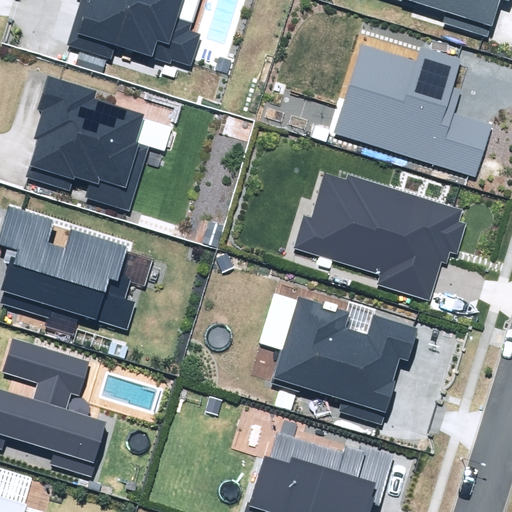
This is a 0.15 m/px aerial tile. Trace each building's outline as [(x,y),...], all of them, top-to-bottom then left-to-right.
[(80,0),(66,46),(111,60),(116,47),(171,64),(173,59),(191,65),(201,34),(189,31),(198,0),(80,0)] [(399,0),(446,14),(443,23),(489,37),(500,0),(504,0),(509,2),(509,0),(399,0)] [(335,135),(477,177),(492,125),(454,114),(461,89),(453,86),(461,59),(422,48),(418,61),(362,44),(335,135)] [(77,53),(74,64),(103,73),(107,62),(77,53)] [(27,177),(70,191),(74,178),(90,183),(86,197),(128,210),(148,147),(163,152),(171,127),(143,118),(144,114),(94,99),(97,91),(46,75),(36,109),(42,112),(34,139),(38,140),(27,177)] [(302,215),(293,247),(381,274),(377,286),(429,302),(442,262),(447,264),(450,252),(457,254),(466,224),(459,221),(462,211),(347,176),(346,179),(325,173),(312,218),(302,215)] [(4,292),(0,303),(49,319),(46,327),(73,336),(80,315),(127,330),(136,302),(125,299),(130,282),(144,286),(153,260),(126,251),(128,247),(72,229),(66,248),(48,243),(54,221),(10,207),(0,236),(0,245),(6,247),(1,262),(9,264),(1,291),(4,292)] [(281,351),(271,383),(299,391),(301,387),(341,398),(337,412),(382,425),(395,382),(393,381),(400,359),(409,361),(419,329),(374,316),(369,333),(346,326),(349,312),(299,298),(298,301),(274,293),(259,344),(281,351)] [(0,450),(2,451),(6,436),(55,452),(51,464),(91,477),(108,421),(67,409),(71,396),(77,398),(88,363),(13,339),(3,372),(39,384),(34,400),(0,389),(0,450)] [(246,501),(242,511),(371,511),(374,503),(379,505),(395,453),(359,443),(357,450),(345,446),(343,452),(277,433),(269,459),(263,457),(249,502),(246,501)] [(0,511),(26,511),(29,505),(0,495),(0,511)]
